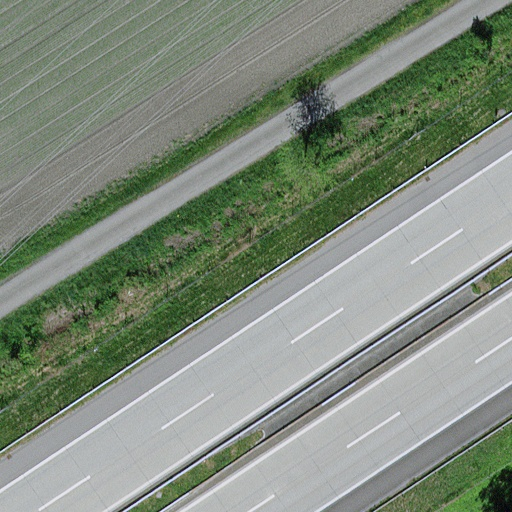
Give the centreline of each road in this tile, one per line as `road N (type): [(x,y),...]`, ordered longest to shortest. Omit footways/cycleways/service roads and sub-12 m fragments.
road 1 (motorway): [(511,196),(42,511)]
road 2 (track): [(477,0),(0,302)]
road 3 (motorway): [(243,511),(511,331)]
